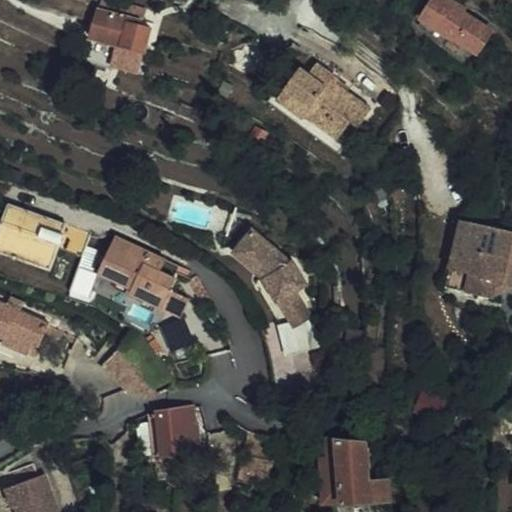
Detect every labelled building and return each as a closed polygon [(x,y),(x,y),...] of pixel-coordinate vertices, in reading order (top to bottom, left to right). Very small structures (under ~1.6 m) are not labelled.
[(440,24),(467,44),(479,27),(462,14),(468,4),(461,0),(434,0),(421,20),(436,31),(440,24)] [(100,9),(91,38),(144,51),(150,29),(140,26),(141,21),(144,10),(121,3),(118,15),(100,9)] [(470,5),(468,4),(462,14),(479,27),(467,44),(478,52),(494,29),(467,10),(470,5)] [(333,92),(348,103),(361,112),(369,102),(339,80),(342,76),(320,60),(312,72),(303,65),(299,72),(316,81),(333,92)] [(333,92),(316,81),(299,72),(282,94),(277,90),(274,94),(271,99),(346,155),(348,151),(370,123),(359,116),(361,112),(348,103),(333,92)] [(3,202),(0,211),(0,252),(43,268),(51,247),(76,256),(85,233),(3,202)] [(467,217),(458,273),(490,278),(494,256),(499,224),(467,217)] [(506,259),(502,281),(511,282),(511,226),(499,224),(494,256),(506,259)] [(107,275),(121,246),(125,238),(116,233),(111,242),(98,271),(107,275)] [(289,259),(253,234),(243,249),(264,261),(274,270),(282,279),(291,295),(299,291),(309,286),(296,262),(291,266),(289,259)] [(166,271),(169,264),(171,260),(125,238),(121,246),(107,275),(141,291),(139,296),(172,312),(186,282),(166,271)] [(90,296),(100,250),(85,247),(75,293),(90,296)] [(274,270),(264,261),(243,249),(238,257),(269,278),(280,301),(283,299),(291,295),(282,279),(274,270)] [(494,256),(490,278),(502,281),(506,259),(494,256)] [(190,274),(192,270),(171,260),(169,264),(190,274)] [(186,282),(190,274),(169,264),(166,271),(186,282)] [(300,320),(311,314),(299,291),(291,295),(295,302),(300,320)] [(283,299),(295,322),(300,320),(295,302),(291,295),(283,299)] [(12,306),(0,300),(0,345),(29,359),(35,347),(40,350),(51,325),(23,312),(12,306)] [(26,305),(14,300),(12,306),(23,312),(26,305)] [(137,367),(111,342),(93,361),(116,385),(117,386),(125,387),(134,391),(138,393),(144,391),(150,389),(137,367)] [(424,391),(416,409),(439,420),(447,402),(424,391)] [(162,436),(164,457),(197,449),(190,409),(148,416),(151,437),(162,436)] [(267,464),(260,439),(244,431),(241,461),(237,461),(234,489),(265,493),(267,464)] [(355,511),(349,500),(380,498),(379,478),(370,479),(368,442),(341,439),(340,437),(325,435),(328,501),(337,501),(340,511),(355,511)] [(151,437),(154,458),(164,457),(162,436),(151,437)] [(36,461),(14,469),(1,474),(8,494),(15,492),(23,511),(63,511),(43,458),(36,461)] [(391,477),(379,478),(380,498),(392,497),(391,477)]
